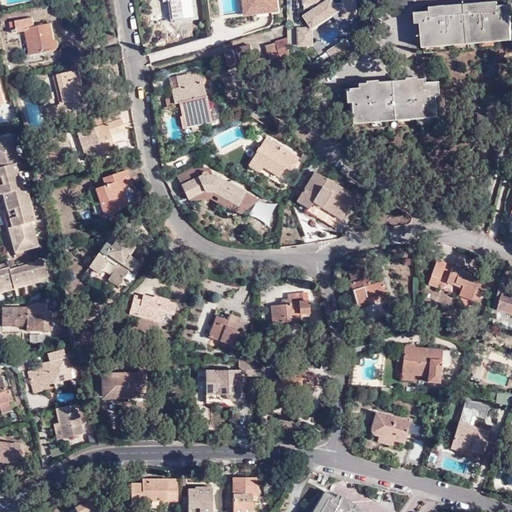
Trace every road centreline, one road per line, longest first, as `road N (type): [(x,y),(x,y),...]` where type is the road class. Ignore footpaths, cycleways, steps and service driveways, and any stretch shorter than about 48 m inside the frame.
road 1 (residential): [(318,254),(234,262),(191,248),(160,206),(122,0)]
road 2 (unknown): [(437,0),(420,12),(400,49),(330,99),(322,122),(338,149),(463,241)]
road 3 (residential): [(334,460),(264,450),(101,455),(0,509)]
road 4 (residential): [(334,460),(340,360),(318,254)]
road 5 (residential): [(511,257),(435,232),(318,254)]
road 6 (residential): [(507,511),(334,460)]
